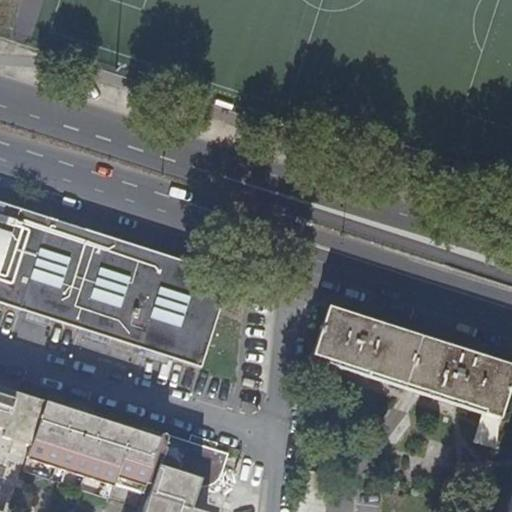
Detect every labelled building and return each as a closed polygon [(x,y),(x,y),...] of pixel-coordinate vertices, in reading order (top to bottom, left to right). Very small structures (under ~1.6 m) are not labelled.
[(0,304),(202,369),(231,278),(0,203),(0,304)] [(511,367),(329,309),(313,357),(478,410),(470,440),(494,448),(498,427),(511,385),(511,367)] [(6,424),(0,422),(0,435),(14,439),(24,407),(43,413),(50,391),(19,381),(12,402),(6,424)] [(0,422),(6,424),(12,402),(0,398),(0,422)] [(24,407),(14,439),(33,446),(30,457),(143,494),(145,490),(150,491),(147,501),(154,504),(154,502),(161,504),(169,502),(199,488),(208,486),(216,483),(221,469),(211,465),(215,453),(218,443),(193,435),(191,444),(167,436),(163,449),(156,448),(158,441),(146,438),(142,450),(137,448),(138,442),(127,439),(129,432),(119,429),(115,441),(111,440),(112,433),(101,430),(102,424),(90,420),(86,431),(81,430),(82,425),(72,421),(73,415),(62,411),(59,422),(52,420),(52,416),(43,413),(24,407)] [(211,465),(221,469),(223,469),(227,457),(215,453),(211,465)] [(325,511),(329,477),(300,473),(295,511),(325,511)]
